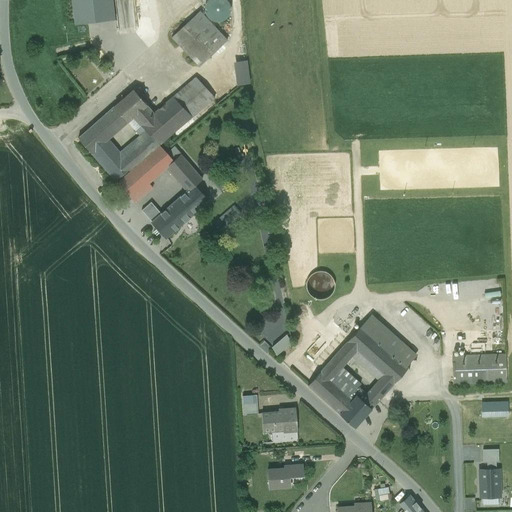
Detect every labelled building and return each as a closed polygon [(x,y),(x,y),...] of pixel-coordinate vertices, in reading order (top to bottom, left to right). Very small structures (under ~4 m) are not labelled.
[(112,0),(70,0),(74,24),(115,20),(112,0)] [(205,13),(207,17),(210,20),(214,21),(219,22),(223,20),(226,18),(229,14),(230,10),(230,6),(228,2),(226,0),(207,0),(207,1),(205,5),(204,9),(205,13)] [(200,11),(171,37),(199,67),(227,40),(200,11)] [(247,61),(233,62),(235,85),(250,84),(247,61)] [(154,113),(140,126),(140,127),(159,145),(215,98),(195,78),(154,113)] [(154,113),(133,90),(114,107),(128,123),(133,118),(140,126),(154,113)] [(159,145),(140,127),(135,132),(139,136),(133,142),(121,153),(109,140),(128,123),(114,107),(78,139),(117,182),(159,145)] [(159,145),(117,182),(135,203),(153,188),(149,184),(166,169),(175,161),(159,145)] [(181,156),(166,169),(187,193),(195,186),(202,180),(181,156)] [(187,193),(167,210),(176,219),(174,220),(180,227),(209,201),(195,186),(187,193)] [(150,203),(142,210),(152,222),(161,215),(150,203)] [(233,204),(217,218),(226,227),(242,213),(233,204)] [(176,219),(167,210),(161,215),(152,222),(166,239),(180,227),(174,220),(176,219)] [(311,297),(316,299),(320,300),(325,299),(329,296),(333,293),(334,288),(334,283),(333,279),(330,276),(327,273),(322,272),(318,272),(314,273),(310,276),(308,279),(306,284),(306,288),(308,293),(311,297)] [(342,368),(352,356),(378,380),(361,399),(372,409),(408,367),(407,366),(416,356),(370,315),(347,342),(321,371),(308,386),(340,414),(353,400),(350,397),(361,384),(342,368)] [(270,352),(277,358),(292,343),(285,336),(270,352)] [(505,351),(451,352),(452,383),(506,383),(505,351)] [(257,395),(242,396),(243,416),(258,415),(257,395)] [(361,399),(357,396),(353,400),(340,414),(355,428),(372,409),(361,399)] [(510,410),(510,400),(483,401),(483,411),(510,410)] [(284,412),(262,414),(263,432),(297,429),(296,409),(284,410),(284,412)] [(487,463),(487,469),(496,469),(496,462),(499,462),(498,449),(482,450),(483,463),(487,463)] [(284,468),(267,469),(268,489),(291,488),(290,477),(304,476),(303,463),(284,465),(284,468)] [(487,469),(477,470),(478,500),(501,499),(500,469),(496,469),(487,469)] [(388,487),(377,489),(378,496),(389,494),(388,487)] [(422,511),(409,495),(399,504),(404,511),(402,511),(422,511)] [(371,511),(371,502),(353,503),(353,505),(337,507),(337,511),(371,511)]
